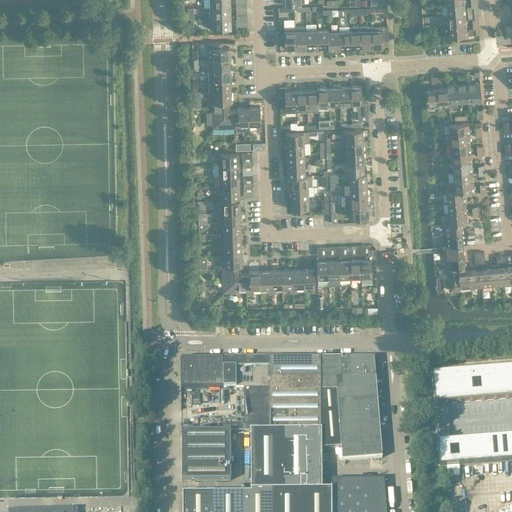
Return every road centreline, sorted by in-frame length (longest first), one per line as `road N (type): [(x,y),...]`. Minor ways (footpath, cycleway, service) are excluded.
road 1 (residential): [(178,334),(166,312),(160,0)]
road 2 (residential): [(385,232),(266,235),(269,93),(260,74)]
road 3 (residential): [(178,334),(219,344),(389,343)]
road 4 (residential): [(489,53),(499,73),(501,107),(493,119),(507,245)]
road 5 (residential): [(167,511),(166,362),(178,334)]
road 6 (unclassified): [(404,511),(389,343)]
road 7 (residential): [(374,70),(385,232)]
road 8 (residential): [(389,343),(511,341)]
